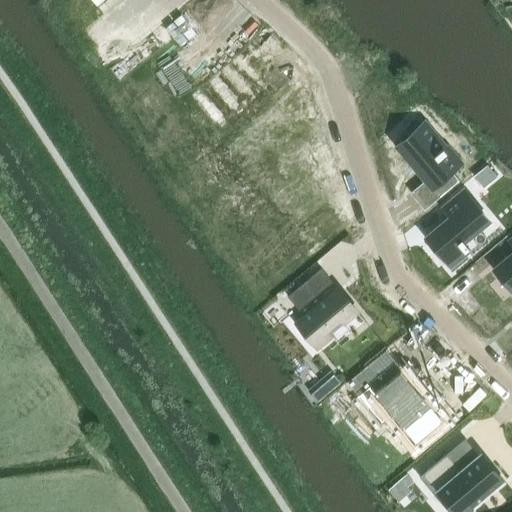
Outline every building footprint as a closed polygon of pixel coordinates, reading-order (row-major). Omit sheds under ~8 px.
[(97,0),(107,11),(120,0),(97,0)] [(233,42),(251,28),(245,20),(227,35),(233,42)] [(417,127),(396,145),(439,196),(459,180),(452,171),(462,162),(448,146),(445,149),(442,146),(437,151),(417,127)] [(451,216),(426,237),(451,266),(468,252),(465,248),(468,246),(463,241),(489,220),(463,189),(443,207),(451,216)] [(511,242),(511,253),(494,268),(511,290),(511,237),(509,239),(511,242)] [(321,267),(287,295),(299,309),(332,281),(321,267)] [(337,288),(294,321),(316,347),(359,313),(337,288)] [(332,370),(322,379),(330,390),(341,382),(332,370)] [(371,387),(360,396),(382,423),(391,415),(413,443),(444,418),(423,392),(419,395),(401,373),(376,393),(371,387)] [(361,375),(350,384),(357,392),(368,383),(361,375)] [(446,454),(419,476),(449,511),(464,511),(503,479),(491,465),(489,467),(479,455),(479,456),(460,471),(446,454)]
